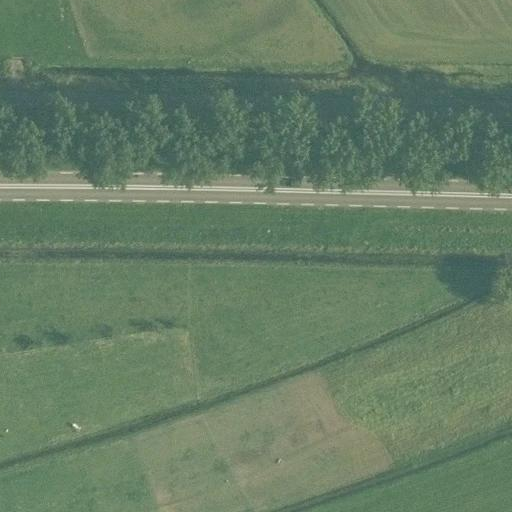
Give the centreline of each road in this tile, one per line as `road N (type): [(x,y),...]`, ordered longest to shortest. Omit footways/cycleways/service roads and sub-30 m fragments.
road 1 (unclassified): [(0,106),(511,120)]
road 2 (primary): [(511,197),(0,186)]
